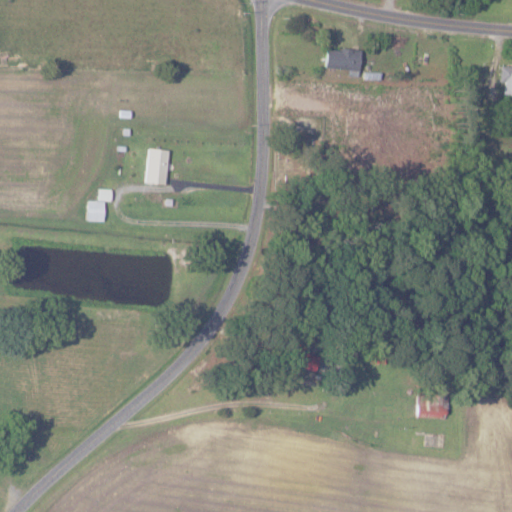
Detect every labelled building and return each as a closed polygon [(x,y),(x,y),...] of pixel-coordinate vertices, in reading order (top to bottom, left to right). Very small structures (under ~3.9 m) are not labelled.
[(358,50),(324,48),(323,72),(357,73),(358,50)] [(511,100),(511,66),(498,66),(498,82),(502,82),(501,100),(511,100)] [(164,183),(165,149),(145,148),(144,182),(164,183)] [(84,220),(101,221),(102,200),(85,200),(84,220)] [(285,361),(312,372),(318,358),(304,353),(310,340),(296,334),(285,361)] [(415,395),(414,417),(443,417),(444,395),(415,395)]
